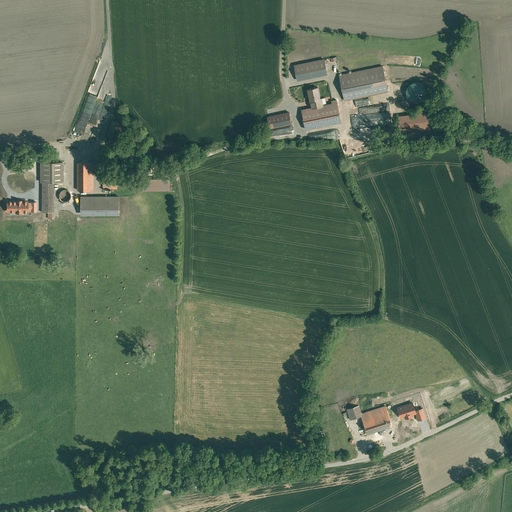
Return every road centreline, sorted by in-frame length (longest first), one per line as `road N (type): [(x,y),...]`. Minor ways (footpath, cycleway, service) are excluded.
road 1 (unclassified): [(40,511),(387,450),(511,392)]
road 2 (unclassified): [(109,0),(114,83),(104,139),(0,150)]
